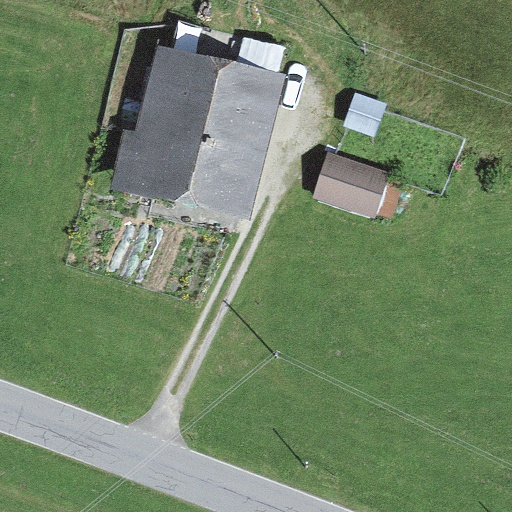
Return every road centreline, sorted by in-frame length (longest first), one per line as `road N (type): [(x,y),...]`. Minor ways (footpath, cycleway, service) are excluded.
road 1 (track): [(145,457),(318,90)]
road 2 (tertiary): [(0,404),(282,511)]
